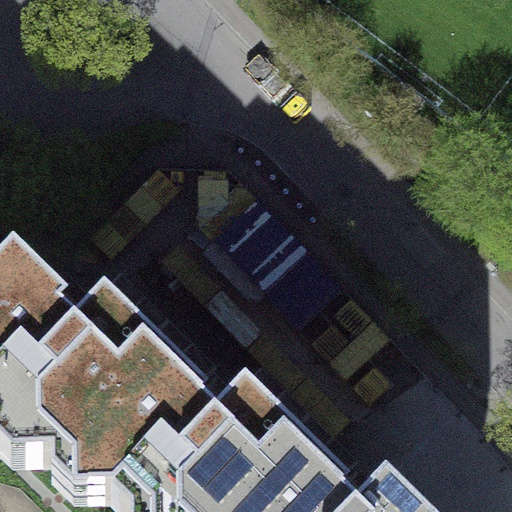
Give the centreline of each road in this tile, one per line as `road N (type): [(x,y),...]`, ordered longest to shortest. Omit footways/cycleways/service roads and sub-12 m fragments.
road 1 (residential): [(511,368),(233,81)]
road 2 (residential): [(98,105),(233,81)]
